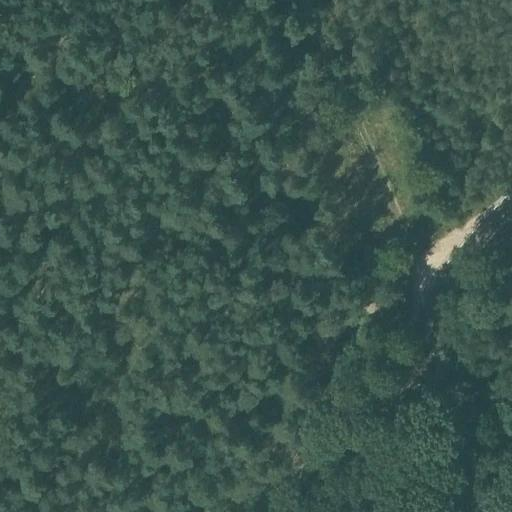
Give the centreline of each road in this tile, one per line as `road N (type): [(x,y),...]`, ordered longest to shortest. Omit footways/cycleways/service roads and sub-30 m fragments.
road 1 (unknown): [(279,511),(370,293),(368,263),(310,121),(310,101),(340,87)]
road 2 (tertiary): [(341,511),(431,303),(511,203)]
road 3 (track): [(303,0),(417,258),(449,274)]
road 4 (track): [(448,511),(420,326)]
road 5 (track): [(0,109),(87,0)]
